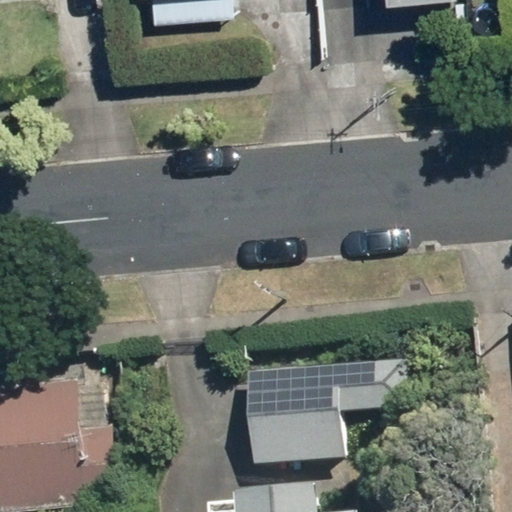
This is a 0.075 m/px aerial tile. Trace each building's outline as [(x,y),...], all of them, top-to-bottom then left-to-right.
[(152,0),(155,23),(236,15),(234,0),(152,0)] [(367,0),(368,8),(467,2),(466,0),(367,0)] [(251,373),(259,469),(352,462),(348,411),(416,406),(413,360),(251,373)] [(0,511),(69,511),(129,506),(120,421),(87,424),(82,379),(0,387),(0,511)] [(333,511),(332,490),(252,498),(253,511),(333,511)]
